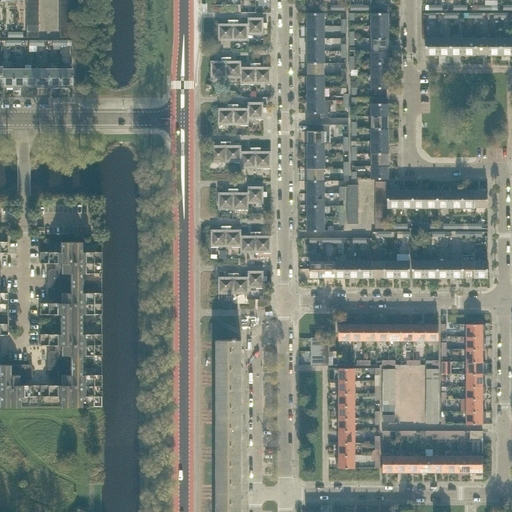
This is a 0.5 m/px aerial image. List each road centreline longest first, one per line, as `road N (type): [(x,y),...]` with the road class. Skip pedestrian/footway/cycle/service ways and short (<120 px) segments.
road 1 (tertiary): [(185,511),(184,119)]
road 2 (residential): [(502,301),(502,173),(410,171),(409,0)]
road 3 (residential): [(288,300),(286,0)]
road 4 (residential): [(504,496),(288,494)]
road 5 (residential): [(502,301),(288,300)]
road 6 (residential): [(504,496),(502,301)]
road 7 (residential): [(258,494),(254,343),(288,329)]
road 8 (residential): [(288,494),(288,329)]
road 9 (residential): [(184,119),(23,118)]
road 10 (residential): [(24,358),(24,223)]
